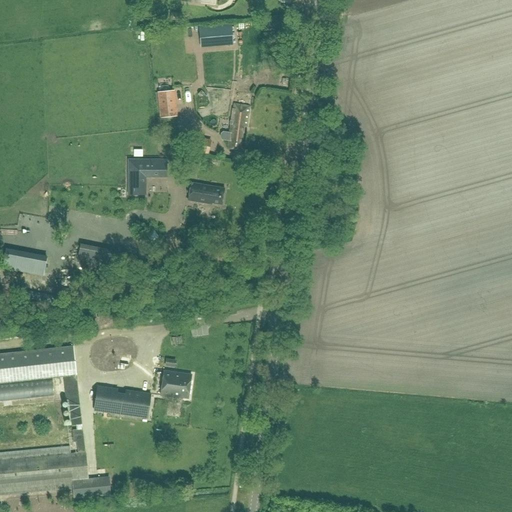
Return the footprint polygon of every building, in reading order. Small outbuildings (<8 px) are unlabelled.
[(200,30),(201,47),(232,44),(231,27),(200,30)] [(175,90),(157,92),(160,118),(178,116),(175,90)] [(227,148),(239,150),(243,126),(246,127),(249,107),(233,104),(227,148)] [(195,140),(193,150),(208,154),(210,143),(195,140)] [(167,160),(146,160),(128,160),(128,196),(146,195),(145,176),(167,176),(167,160)] [(222,205),(225,188),(200,184),(192,182),(189,200),(209,204),(209,202),(222,205)] [(73,347),(0,355),(0,401),(54,396),(52,377),(63,376),(66,400),(69,400),(72,426),(82,424),(73,347)] [(121,357),(120,365),(128,366),(130,358),(121,357)] [(166,359),(165,367),(175,368),(176,360),(166,359)] [(188,398),(191,375),(164,371),(160,395),(178,398),(179,397),(188,398)] [(118,389),(97,386),(94,412),(147,419),(151,394),(125,390),(125,394),(117,393),(118,389)] [(69,447),(0,453),(0,495),(73,488),(74,499),(110,495),(108,477),(88,479),(82,429),(72,430),(73,442),(77,442),(78,454),(70,454),(69,447)]
